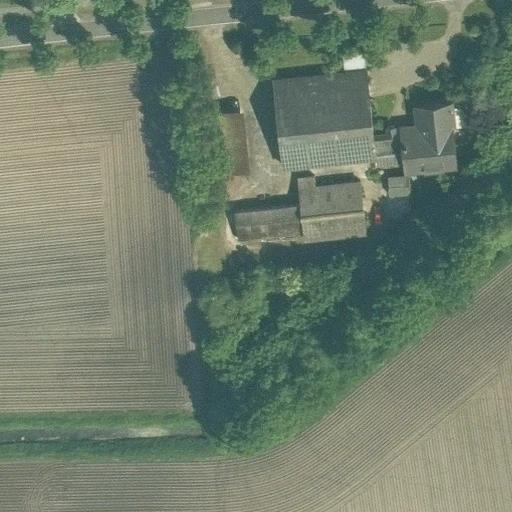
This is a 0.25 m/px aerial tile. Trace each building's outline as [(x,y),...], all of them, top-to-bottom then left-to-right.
[(366,63),(271,73),(281,165),(375,155),(373,134),(366,63)] [(456,122),(453,95),(412,100),(415,119),(398,121),(399,131),(373,134),(375,155),(376,161),(402,158),(403,169),(457,162),(453,122),(456,122)] [(249,165),(241,103),(201,108),(208,170),(249,165)] [(366,231),(359,175),(315,180),(314,171),(296,173),(299,199),(233,207),(237,237),(302,230),(303,238),(366,231)] [(406,173),(387,174),(388,190),(407,189),(406,173)]
